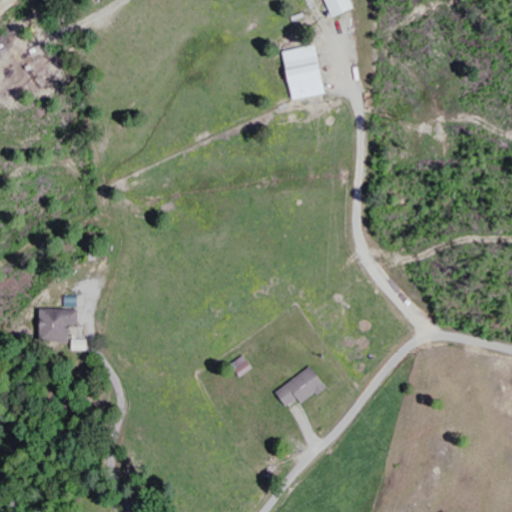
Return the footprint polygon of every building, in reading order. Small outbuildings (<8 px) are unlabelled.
[(330,0),(338,18),(359,9),(355,0),(330,0)] [(333,95),(326,45),(293,50),(301,100),(333,95)] [(84,307),(84,296),(71,296),(71,308),(84,307)] [(85,326),(86,310),(49,310),(48,343),(77,343),(77,326),(85,326)] [(292,407),(304,399),(308,405),(333,387),(318,366),(281,393),(292,407)]
